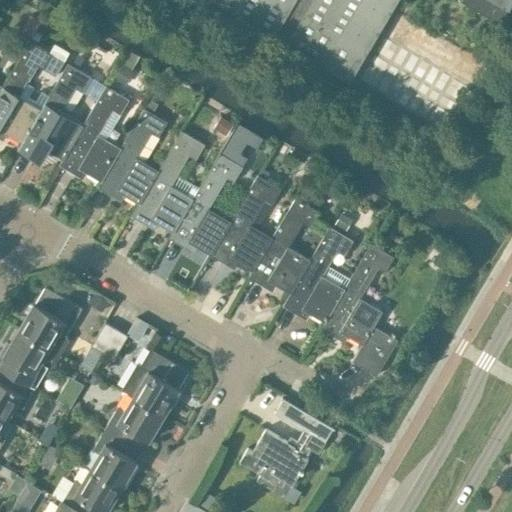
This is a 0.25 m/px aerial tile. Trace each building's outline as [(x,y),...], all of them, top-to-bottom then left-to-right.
[(511,0),(213,0),(350,81),(397,0),(462,0),(499,22),(508,7),(510,7),(511,2),(511,0)] [(428,7),(379,90),(419,114),(421,115),(470,32),(428,7)] [(0,128),(22,142),(42,108),(41,108),(20,95),(38,64),(45,69),(54,53),(31,40),(4,85),(0,91),(0,128)] [(41,145),(63,157),(63,158),(83,124),(61,111),(76,87),(83,91),(92,76),(68,62),(41,108),(42,108),(18,148),(34,157),(41,145)] [(79,167),(101,180),(121,147),(99,134),(113,109),(121,113),(129,98),(106,84),(83,124),(63,158),(63,157),(59,164),(76,173),(79,167)] [(117,190),(139,202),(139,203),(159,169),(158,169),(137,156),(151,132),(158,136),(167,121),(144,107),(121,147),(101,180),(97,186),(114,196),(117,190)] [(151,218),(173,231),(193,198),(193,197),(171,185),(189,154),(196,158),(205,143),(182,129),(158,169),(159,169),(139,203),(139,202),(131,215),(148,225),(151,218)] [(189,241),(211,254),(231,220),(230,220),(209,207),(227,176),(234,181),(243,165),(220,152),(193,197),(193,198),(173,231),(169,237),(186,247),(189,241)] [(267,170),(263,177),(279,187),(283,180),(267,170)] [(231,257),(252,269),(253,270),(272,236),(250,223),(265,199),(272,203),(281,188),(258,174),(230,220),(231,220),(211,254),(227,263),(231,257)] [(269,279),(290,292),(310,259),(288,246),(303,221),(310,225),(319,210),(295,196),(272,236),(253,270),(252,269),(249,276),(265,285),(269,279)] [(303,308),(324,321),(325,321),(344,288),(343,288),(322,275),(337,250),(344,254),(353,239),(330,225),(310,259),(290,292),(283,304),(299,314),(303,308)] [(352,360),(377,374),(398,339),(374,325),(383,310),(360,297),(378,266),(385,270),(394,255),(371,241),(343,288),(344,288),(325,321),(324,321),(320,327),(337,336),(341,330),(362,343),(352,360)] [(19,328),(61,352),(68,340),(66,335),(83,307),(46,285),(35,303),(34,302),(19,328)] [(91,345),(103,352),(117,328),(106,321),(91,345)] [(0,362),(0,365),(36,386),(48,365),(54,364),(61,352),(19,328),(4,354),(5,354),(0,362)] [(103,352),(114,358),(129,334),(117,328),(103,352)] [(133,395),(164,414),(174,398),(177,400),(182,392),(179,390),(180,388),(179,387),(189,370),(152,348),(142,366),(138,363),(123,389),(133,395)] [(0,414),(8,419),(16,403),(23,407),(36,386),(0,365),(0,414)] [(59,396),(70,403),(77,391),(70,387),(63,390),(59,396)] [(105,427),(142,449),(148,439),(149,439),(164,414),(133,395),(124,410),(118,406),(105,427)] [(248,446),(240,460),(261,472),(257,479),(274,488),(278,482),(283,485),(286,480),(293,484),(308,459),(305,457),(311,448),(319,453),(326,441),(325,441),(333,428),(334,429),(335,428),(282,397),(282,398),(283,398),(275,412),(295,424),(304,424),(305,428),(295,445),(266,427),(253,449),(248,446)] [(90,468),(122,486),(137,460),(136,459),(142,449),(105,427),(93,449),(99,453),(90,468)] [(62,500),(83,511),(104,511),(105,511),(106,511),(122,486),(90,468),(82,483),(75,479),(62,500)] [(83,511),(62,500),(54,511),(83,511)]
